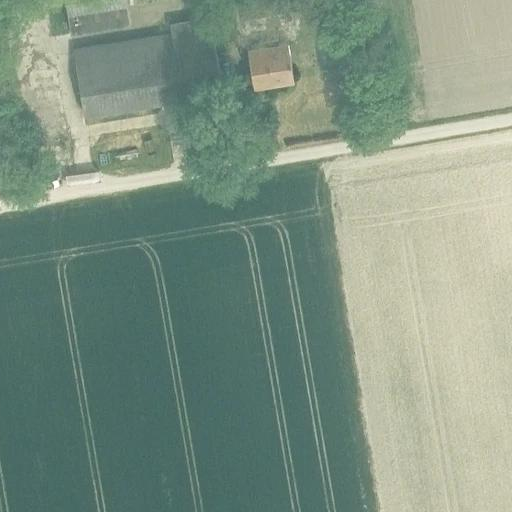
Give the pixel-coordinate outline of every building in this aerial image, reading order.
[(63,0),(70,34),(130,24),(125,0),(63,0)] [(214,41),(237,38),(233,16),(211,19),(214,41)] [(84,117),(222,92),(214,45),(174,52),(171,35),(73,52),(84,117)] [(253,87),(293,80),(286,42),(277,43),(275,37),(262,40),(263,46),(247,49),(253,87)] [(348,79),(340,88),(350,97),(358,88),(348,79)]
